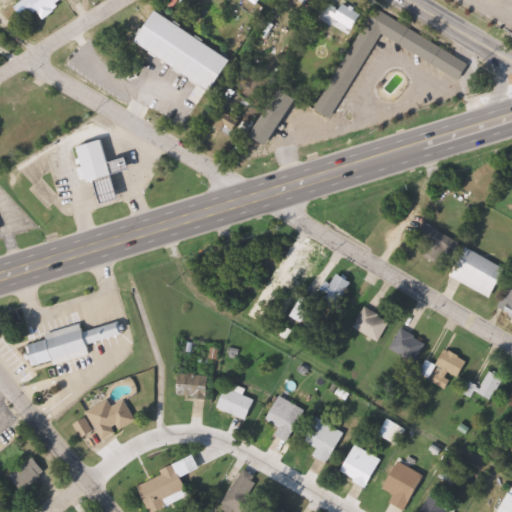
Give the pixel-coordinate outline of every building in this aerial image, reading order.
[(18,8),(27,0),(64,0),(67,3),(47,19),(40,11),(28,20),(18,8)] [(381,36),(337,120),(319,111),(372,10),(473,62),(464,79),(381,36)] [(300,99),(275,146),(256,136),(281,89),(300,99)] [(80,147),(106,140),(122,200),(106,204),(100,181),(90,184),(80,147)] [(418,238),(426,225),(451,239),(444,253),(418,238)] [(452,277),(468,248),(510,271),(494,300),(452,277)] [(284,279),(304,253),(320,265),(300,291),(284,279)] [(329,282),(334,285),(340,274),(355,283),(338,312),(318,301),(329,282)] [(511,314),(500,306),(511,288),(511,314)] [(296,318),(303,303),(313,309),(305,323),(296,318)] [(379,343),(355,326),(368,307),(392,324),(379,343)] [(92,346),(94,355),(34,371),(28,347),(50,341),(48,335),(84,326),(86,333),(124,324),(127,336),(92,346)] [(391,349),(402,329),(428,344),(417,363),(391,349)] [(437,367),(447,350),(470,362),(460,379),(437,367)] [(495,401),(480,394),(491,372),(506,379),(495,401)] [(448,379),(442,387),(436,382),(441,375),(448,379)] [(181,398),(181,376),(214,376),(214,398),(181,398)] [(219,410),(228,389),(257,400),(249,422),(219,410)] [(290,443),(278,436),(282,429),(268,421),(282,397),(308,411),(290,443)] [(115,408),(129,402),(138,424),(102,440),(90,411),(112,402),(115,408)] [(95,432),(85,439),(76,426),(87,419),(95,432)] [(346,432),(332,465),(315,458),(319,449),(307,443),(317,419),(346,432)] [(369,487),(342,474),(356,446),(383,460),(369,487)] [(457,486),(442,478),(453,456),(468,463),(457,486)] [(12,476),(37,458),(49,475),(25,493),(12,476)] [(155,511),(152,511),(140,484),(197,458),(203,471),(184,479),(192,496),(155,511)] [(410,511),(408,511),(393,504),(397,496),(385,489),(400,462),(429,478),(410,511)] [(246,498),(261,506),(258,511),(228,511),(224,510),(243,472),(256,478),(246,498)] [(420,511),(441,495),(455,511),(420,511)]
